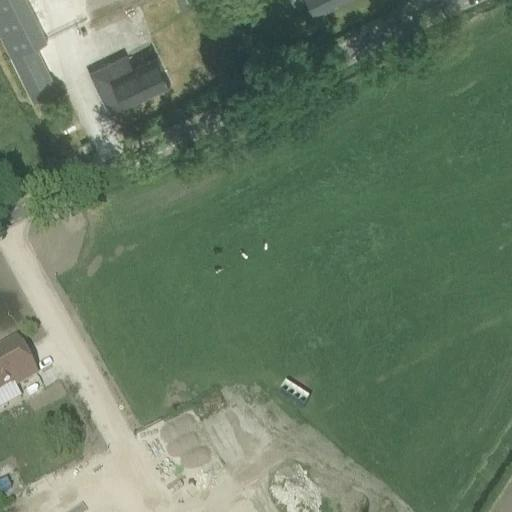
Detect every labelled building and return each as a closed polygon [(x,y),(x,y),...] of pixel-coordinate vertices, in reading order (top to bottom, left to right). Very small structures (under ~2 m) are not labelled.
[(0,0),(0,32),(11,55),(47,38),(28,0),(0,0)] [(339,0),(311,0),(317,11),(339,0)] [(91,70),(101,93),(110,111),(171,82),(163,64),(159,56),(135,67),(129,52),(91,70)] [(0,398),(22,387),(37,379),(17,342),(0,350),(0,398)] [(270,511),(238,447),(158,486),(171,511),(270,511)] [(83,511),(66,473),(13,497),(19,511),(83,511)] [(6,482),(0,485),(0,495),(0,496),(11,491),(6,482)] [(153,511),(148,500),(121,511),(153,511)]
